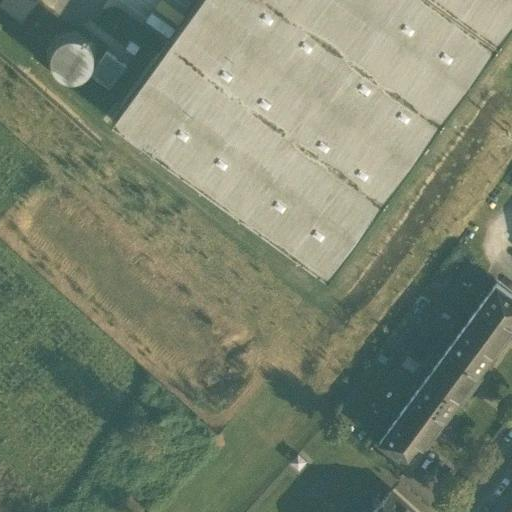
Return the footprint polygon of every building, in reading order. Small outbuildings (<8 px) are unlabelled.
[(511,0),(198,0),(113,119),(327,277),(511,22),(511,0)] [(85,40),(73,36),(60,39),(52,50),(51,63),(59,74),(72,79),(84,75),(92,64),(93,51),(85,40)] [(130,41),(125,48),(133,54),(139,47),(130,41)] [(106,51),(90,73),(109,88),(125,65),(106,51)] [(463,327),(447,347),(480,371),(511,327),(511,293),(496,282),(479,304),(463,327)] [(456,322),(463,327),(479,304),(473,299),(456,322)] [(434,365),(426,375),(459,399),(461,401),(482,373),(480,371),(447,347),(434,365)] [(420,371),(426,375),(434,365),(428,360),(420,371)] [(411,464),(459,399),(426,375),(411,397),(394,419),(378,440),(411,464)] [(387,414),(394,419),(411,397),(405,392),(387,414)] [(417,511),(392,489),(371,511),(417,511)]
